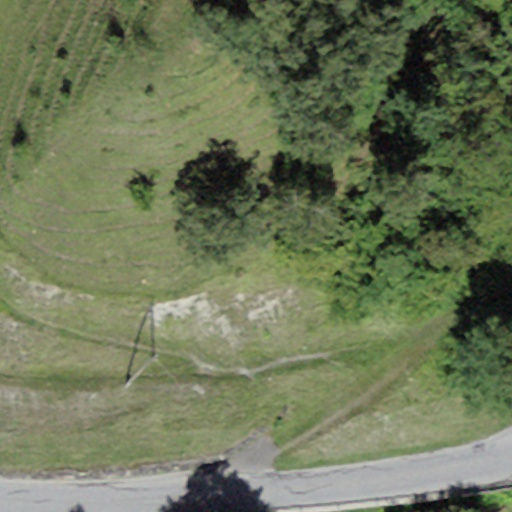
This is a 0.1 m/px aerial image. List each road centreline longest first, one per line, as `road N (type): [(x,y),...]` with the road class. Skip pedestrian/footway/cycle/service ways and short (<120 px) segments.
road 1 (tertiary): [(511,455),(376,483),(221,497),(0,502)]
road 2 (track): [(221,497),(240,468),(355,397),(431,332)]
